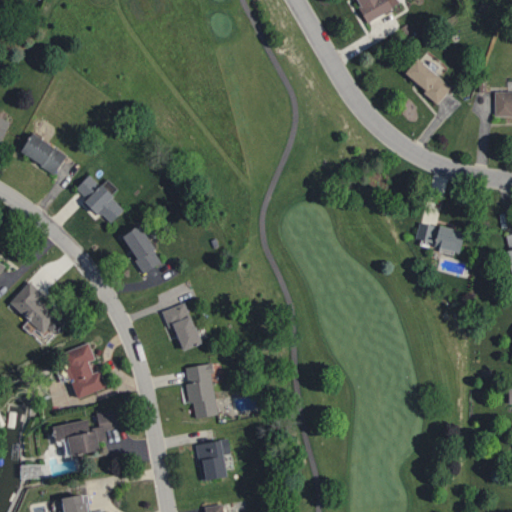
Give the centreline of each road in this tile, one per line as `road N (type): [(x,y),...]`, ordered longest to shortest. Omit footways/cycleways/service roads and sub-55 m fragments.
road 1 (residential): [(167,511),(145,382),(125,327),(57,234),(0,190)]
road 2 (residential): [(295,0),(350,95),(380,128),(439,165),(511,179)]
